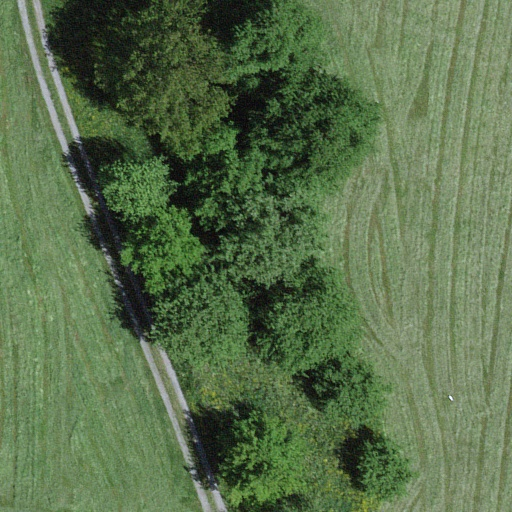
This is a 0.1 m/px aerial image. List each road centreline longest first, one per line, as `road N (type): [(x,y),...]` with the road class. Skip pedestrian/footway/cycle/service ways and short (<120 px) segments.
road 1 (track): [(215,511),(189,425),(23,0)]
road 2 (track): [(511,392),(409,0)]
